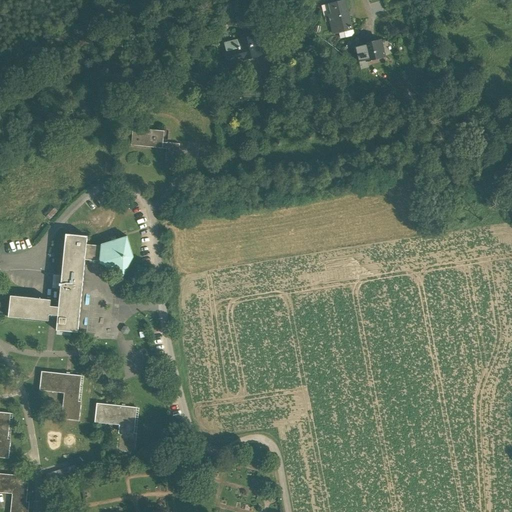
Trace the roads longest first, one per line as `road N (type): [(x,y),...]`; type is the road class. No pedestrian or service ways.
road 1 (residential): [(288,511),(270,444),(248,439),(210,453),(193,442),(162,307),(153,213)]
road 2 (track): [(145,6),(0,73)]
